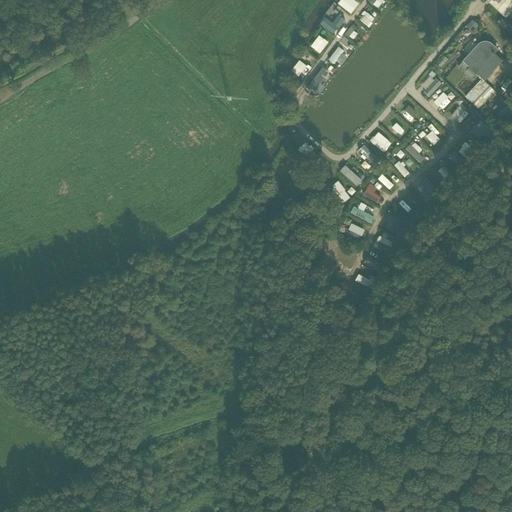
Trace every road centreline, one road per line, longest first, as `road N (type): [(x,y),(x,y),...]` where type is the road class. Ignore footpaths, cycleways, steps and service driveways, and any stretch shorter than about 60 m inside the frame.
road 1 (unclassified): [(273,511),(511,160)]
road 2 (unclassified): [(156,0),(0,100)]
